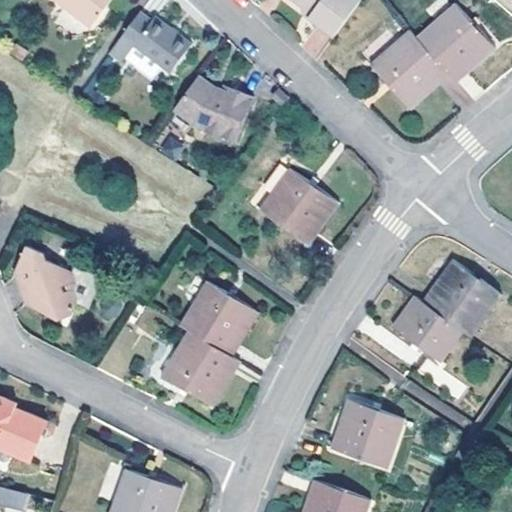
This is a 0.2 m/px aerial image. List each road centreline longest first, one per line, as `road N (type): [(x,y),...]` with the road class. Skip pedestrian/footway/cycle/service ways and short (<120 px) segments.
road 1 (residential): [(250,473),(319,327),(392,217),(425,185)]
road 2 (residential): [(0,347),(250,473)]
road 3 (residential): [(218,0),(425,185)]
